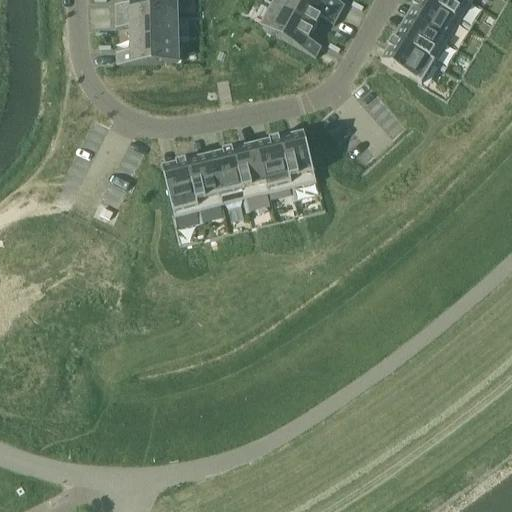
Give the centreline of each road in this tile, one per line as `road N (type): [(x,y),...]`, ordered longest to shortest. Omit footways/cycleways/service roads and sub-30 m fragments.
road 1 (residential): [(386,0),(351,65),(308,104),(174,127),(97,95),(79,58),(77,0)]
road 2 (unclassified): [(123,480),(44,469),(0,452)]
